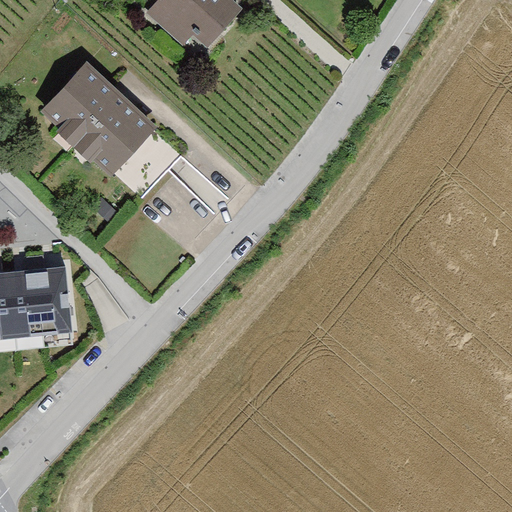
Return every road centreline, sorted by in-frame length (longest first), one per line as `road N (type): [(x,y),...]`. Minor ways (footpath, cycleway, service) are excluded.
road 1 (residential): [(164,324),(301,174),(418,0)]
road 2 (residential): [(0,496),(164,324)]
road 3 (residential): [(0,165),(164,324)]
road 4 (unknown): [(129,79),(272,206)]
